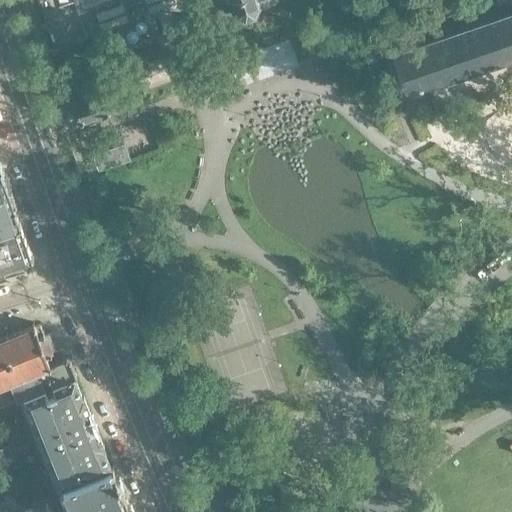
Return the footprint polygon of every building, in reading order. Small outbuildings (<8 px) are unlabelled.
[(76,0),(80,10),(107,0),(215,0),(222,18),(274,0),(76,0)] [(430,87),(511,59),(511,13),(392,55),(409,105),(433,96),(430,87)] [(115,103),(102,66),(58,81),(62,93),(69,90),(72,98),(64,101),(71,121),(116,105),(115,103)] [(128,158),(123,145),(94,155),(98,168),(128,158)] [(0,189),(8,187),(0,161),(0,189)] [(0,226),(20,220),(8,187),(0,189),(0,226)] [(31,252),(20,220),(0,226),(0,267),(27,259),(31,252)] [(76,374),(69,358),(65,356),(54,361),(40,325),(39,324),(38,323),(37,323),(35,324),(0,336),(0,407),(22,399),(75,377),(74,376),(74,375),(76,375),(76,374)] [(102,443),(95,426),(96,426),(96,425),(92,413),(91,414),(91,413),(90,413),(83,396),(84,396),(83,394),(82,395),(75,377),(22,399),(56,484),(63,481),(109,463),(102,445),(103,445),(103,443),(102,443)] [(14,459),(8,445),(0,447),(0,457),(0,458),(2,463),(14,459)] [(122,490),(119,482),(122,481),(119,472),(115,473),(112,464),(110,465),(109,462),(109,463),(63,481),(75,510),(122,490)] [(134,511),(130,500),(127,501),(122,490),(75,510),(75,511),(69,511),(70,511),(69,511),(134,511)] [(52,511),(46,495),(32,501),(33,504),(21,509),(22,511),(52,511)]
